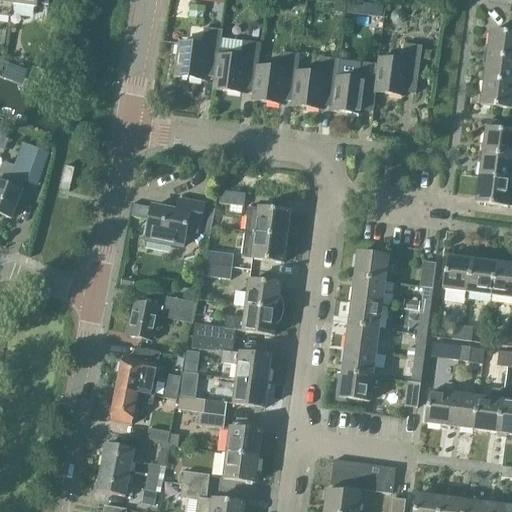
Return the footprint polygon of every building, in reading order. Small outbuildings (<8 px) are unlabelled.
[(0,0),(0,16),(10,18),(12,6),(12,0),(0,0)] [(12,0),(12,6),(35,9),(36,5),(49,6),(49,0),(12,0)] [(338,2),(336,12),(344,14),(347,3),(338,2)] [(393,20),(394,22),(402,23),(404,21),(404,17),(403,14),(395,14),(393,16),(393,20)] [(204,77),(215,79),(218,56),(219,56),(221,39),(223,31),(204,28),(201,47),(179,44),(175,77),(203,81),(204,77)] [(511,36),(490,34),(486,58),(511,61),(511,36)] [(215,79),(213,90),(214,90),(242,94),(243,90),(253,92),(254,92),(257,68),(258,68),(261,45),(242,42),(221,39),(219,56),(218,56),(215,79)] [(401,64),(379,61),(378,61),(377,67),(378,67),(374,94),(375,95),(404,99),(404,94),(415,96),(422,49),(403,46),(401,64)] [(254,92),(253,92),(251,102),(281,106),(281,102),(292,104),(297,73),(297,74),(300,56),(281,54),(278,71),(258,68),(257,68),(254,92)] [(511,61),(486,58),(483,82),(511,86),(511,61)] [(292,104),(291,107),(321,112),(322,107),(332,109),(336,79),(337,79),(339,62),(321,59),(318,76),(297,74),(297,73),(292,104)] [(332,109),(331,114),(361,118),(361,113),(372,114),(372,115),(375,95),(374,94),(378,67),(377,67),(361,65),(339,62),(337,79),(336,79),(332,109)] [(33,69),(30,80),(48,85),(51,74),(33,69)] [(511,111),(511,106),(511,86),(483,82),(480,107),(511,111)] [(234,99),(232,124),(244,124),(246,100),(234,99)] [(485,130),(482,155),(511,159),(511,124),(502,124),(486,122),(485,130)] [(0,127),(0,150),(5,152),(10,140),(0,136),(0,132),(2,128),(0,127)] [(4,164),(0,174),(0,215),(12,220),(22,193),(33,198),(49,155),(24,146),(16,169),(4,164)] [(511,159),(482,155),(478,179),(511,183),(511,159)] [(65,167),(61,190),(70,193),(75,169),(65,167)] [(511,209),(511,183),(478,179),(475,205),(511,209)] [(219,205),(244,208),(246,194),(221,191),(219,205)] [(182,248),(187,220),(201,222),(204,206),(178,201),(175,213),(151,209),(149,221),(145,241),(182,248)] [(151,209),(133,205),(131,217),(149,221),(151,209)] [(248,209),(245,234),(287,240),(290,214),(248,209)] [(242,259),(283,265),(287,240),(245,234),(242,259)] [(207,266),(233,269),(234,256),(209,253),(207,266)] [(354,281),(384,285),(387,260),(357,256),(354,281)] [(467,295),(472,263),(447,259),(442,292),(467,295)] [(467,295),(491,299),(495,266),(472,263),(467,295)] [(433,290),(436,265),(424,264),(420,288),(424,289),(433,290)] [(231,282),(233,269),(207,266),(206,278),(231,282)] [(491,299),(511,301),(511,268),(495,266),(491,299)] [(381,308),(383,293),(393,294),(394,286),(384,285),(354,281),(351,304),(381,308)] [(236,293),(235,307),(245,309),(283,314),(284,307),(283,303),(282,299),(280,296),(281,288),(248,283),(247,294),(236,293)] [(433,290),(424,289),(421,313),(430,314),(433,290)] [(181,295),(180,302),(194,305),(196,292),(189,291),(181,295)] [(158,317),(193,324),(197,305),(194,305),(180,302),(161,298),(159,309),(133,304),(127,338),(153,343),(158,317)] [(405,302),(404,310),(419,313),(420,304),(405,302)] [(351,304),(348,328),(378,332),(381,308),(351,304)] [(242,333),(242,334),(274,339),(276,326),(279,323),(281,320),(283,316),(283,314),(245,309),(243,320),(233,319),(226,319),(225,329),(236,330),(235,332),(242,333)] [(430,314),(421,313),(417,336),(427,337),(430,314)] [(195,325),(193,338),(234,342),(235,332),(236,330),(225,329),(195,325)] [(452,341),(462,342),(464,327),(454,326),(452,341)] [(474,328),(464,327),(462,342),(472,343),(474,328)] [(375,356),(378,332),(348,328),(345,352),(375,356)] [(511,333),(502,332),(500,347),(510,348),(511,333)] [(427,337),(417,336),(414,360),(424,361),(427,337)] [(238,367),(236,381),(268,385),(272,360),(233,355),(234,342),(193,338),(192,350),(223,354),(221,364),(238,367)] [(426,341),(427,364),(436,364),(436,340),(426,341)] [(459,362),(461,347),(446,345),(444,360),(459,362)] [(471,349),(461,347),(459,362),(469,364),(471,349)] [(122,359),(117,385),(155,392),(157,381),(155,381),(160,354),(138,350),(135,362),(122,359)] [(372,380),(375,356),(345,352),(342,376),(372,380)] [(507,369),(509,354),(499,352),(497,367),(507,369)] [(424,361),(414,360),(411,384),(421,385),(424,361)] [(381,381),(372,380),(342,376),(340,386),(339,386),(336,388),(334,403),(336,406),(348,408),(349,402),(369,404),(371,388),(380,389),(381,381)] [(232,406),(265,410),(268,385),(236,381),(232,406)] [(411,384),(408,383),(405,408),(418,410),(421,385),(411,384)] [(445,384),(444,396),(430,394),(425,426),(450,430),(454,397),(456,385),(445,384)] [(155,392),(117,385),(110,423),(132,427),(136,404),(152,407),(155,392)] [(491,402),(478,400),(473,433),(497,436),(501,404),(503,391),(493,390),(491,402)] [(503,391),(501,404),(497,436),(511,438),(511,393),(511,392),(503,391)] [(450,430),(473,433),(478,400),(454,397),(450,430)] [(200,414),(226,418),(228,404),(181,398),(179,411),(200,414)] [(199,427),(224,431),(226,418),(200,414),(199,427)] [(162,443),(163,444),(168,445),(170,434),(149,430),(147,441),(162,443)] [(230,431),(227,456),(259,460),(262,435),(230,431)] [(434,447),(455,450),(457,437),(435,435),(434,447)] [(169,445),(169,448),(177,449),(179,437),(171,436),(169,445)] [(162,443),(160,454),(168,455),(169,448),(169,445),(168,445),(163,444),(162,443)] [(106,446),(101,469),(130,475),(132,464),(134,452),(134,451),(106,446)] [(144,454),(134,452),(132,464),(141,466),(144,454)] [(227,456),(223,481),(255,485),(259,460),(227,456)] [(346,463),(334,461),(330,487),(343,489),(346,463)] [(355,491),(359,465),(346,463),(343,489),(355,491)] [(150,465),(148,478),(159,480),(161,467),(157,466),(150,465)] [(368,492),(371,466),(359,465),(355,491),(368,492)] [(380,494),(384,468),(371,466),(368,492),(380,494)] [(380,494),(393,496),(396,470),(384,468),(380,494)] [(127,489),(130,475),(101,469),(97,493),(125,499),(125,497),(133,498),(134,490),(127,489)] [(185,473),(183,486),(208,489),(210,477),(185,473)] [(148,478),(145,491),(156,493),(159,480),(148,478)] [(181,498),(207,502),(208,489),(183,486),(181,498)] [(325,511),(358,511),(361,496),(328,491),(325,511)] [(417,496),(414,511),(439,511),(441,499),(417,496)] [(441,499),(439,511),(463,511),(465,503),(441,499)] [(391,511),(404,511),(406,502),(393,500),(391,511)] [(213,501),(211,511),(244,511),(245,506),(213,501)] [(465,503),(463,511),(487,511),(489,506),(465,503)]
